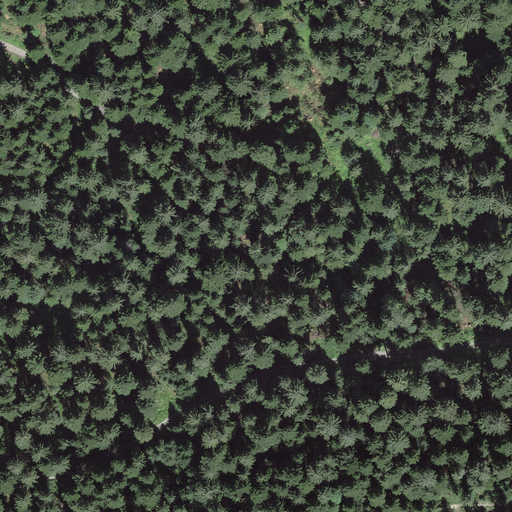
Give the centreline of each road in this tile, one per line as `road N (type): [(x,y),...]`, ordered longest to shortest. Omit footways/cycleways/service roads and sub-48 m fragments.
road 1 (track): [(511,340),(289,365),(201,398),(114,454),(0,490)]
road 2 (track): [(511,498),(81,511)]
